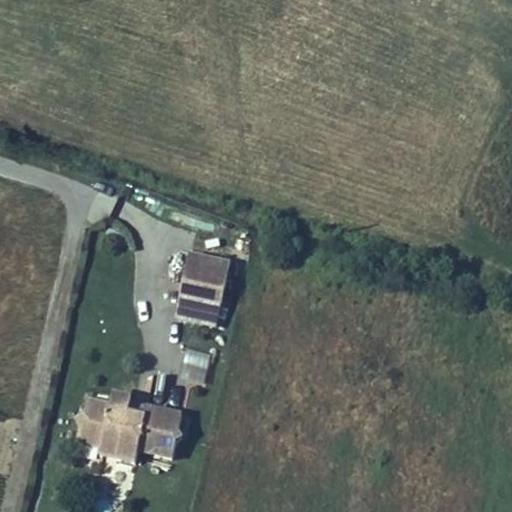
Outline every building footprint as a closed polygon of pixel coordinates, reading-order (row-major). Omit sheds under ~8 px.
[(228,280),(231,266),(190,256),(187,271),(228,280)] [(222,307),(228,280),(187,271),(181,298),(222,307)] [(182,385),(206,387),(209,357),(185,355),(182,385)] [(111,407),(88,401),(85,415),(76,421),(82,430),(79,444),(103,450),(119,453),(117,462),(137,467),(139,454),(174,461),(177,445),(183,441),(179,435),(183,418),(147,410),(145,420),(129,416),(131,407),(132,401),(114,397),(111,407)] [(147,410),(131,407),(129,416),(145,420),(147,410)] [(119,453),(103,450),(101,458),(117,462),(119,453)]
